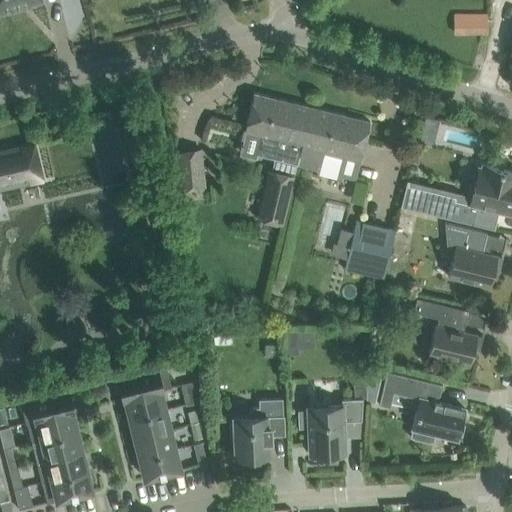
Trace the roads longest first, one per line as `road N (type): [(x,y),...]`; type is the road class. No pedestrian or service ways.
road 1 (residential): [(177,510),(494,487)]
road 2 (residential): [(0,92),(274,32)]
road 3 (residential): [(511,113),(274,32)]
